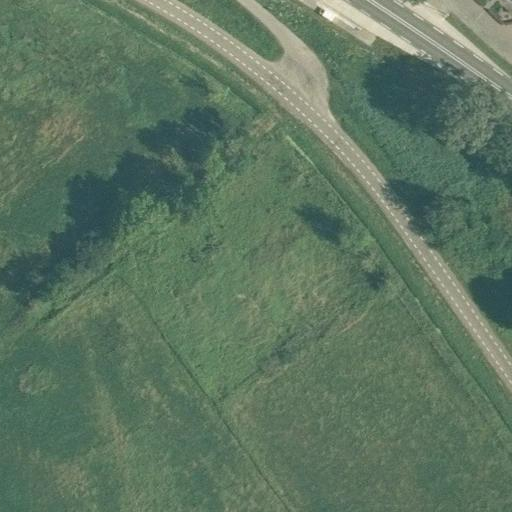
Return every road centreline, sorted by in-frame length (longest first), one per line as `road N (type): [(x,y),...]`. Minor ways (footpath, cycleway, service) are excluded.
road 1 (unclassified): [(511,372),(402,213),(302,105)]
road 2 (unclassified): [(302,105),(156,0)]
road 3 (primary): [(511,93),(373,0)]
road 4 (unclassified): [(247,0),(303,51),(312,77),(302,105)]
